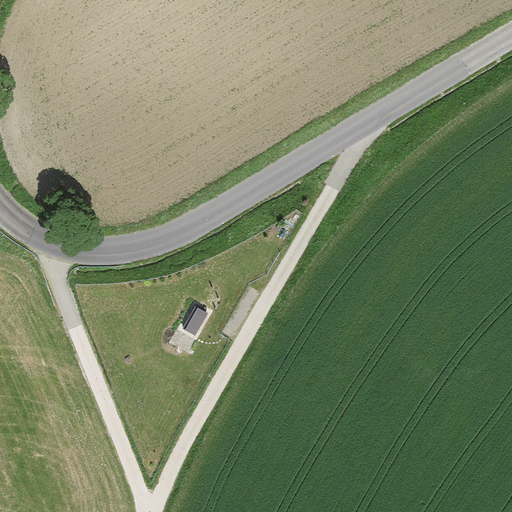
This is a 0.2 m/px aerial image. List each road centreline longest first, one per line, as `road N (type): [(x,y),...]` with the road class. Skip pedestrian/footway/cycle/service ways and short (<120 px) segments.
road 1 (tertiary): [(0,194),(50,239),(87,248),(157,238),(206,218),(511,37)]
road 2 (track): [(156,511),(237,349),(369,123)]
road 3 (track): [(148,511),(41,233)]
